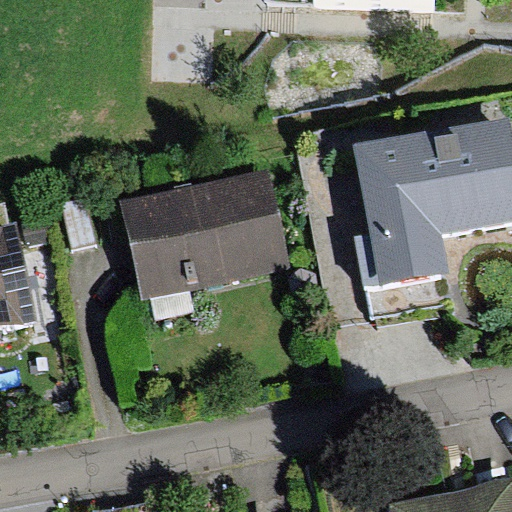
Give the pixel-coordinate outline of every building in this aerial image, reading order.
[(265,0),(265,6),(433,13),(433,0),(265,0)] [(511,127),(354,158),(366,226),(370,244),(359,246),(373,320),(457,304),(446,247),(511,234),(511,127)] [(141,304),(292,271),(270,171),(183,191),(119,205),(141,304)] [(0,337),(38,330),(16,231),(0,234),(0,337)] [(511,511),(511,487),(390,511),(511,511)]
